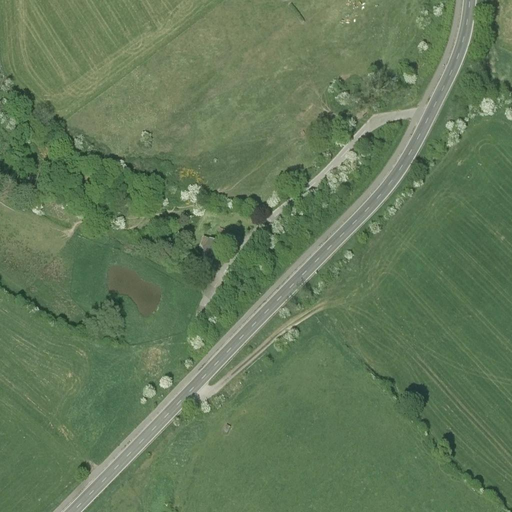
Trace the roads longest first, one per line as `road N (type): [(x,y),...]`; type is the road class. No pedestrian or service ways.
road 1 (tertiary): [(71,511),(388,186),(454,67),(469,0)]
road 2 (track): [(312,311),(211,394),(193,389)]
